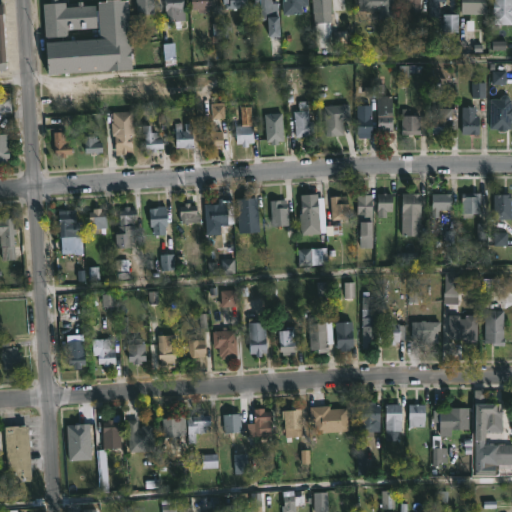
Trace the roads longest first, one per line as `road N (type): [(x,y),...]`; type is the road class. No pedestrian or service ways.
road 1 (residential): [(24,0),(57,511)]
road 2 (residential): [(511,374),(0,399)]
road 3 (residential): [(511,164),(0,186)]
